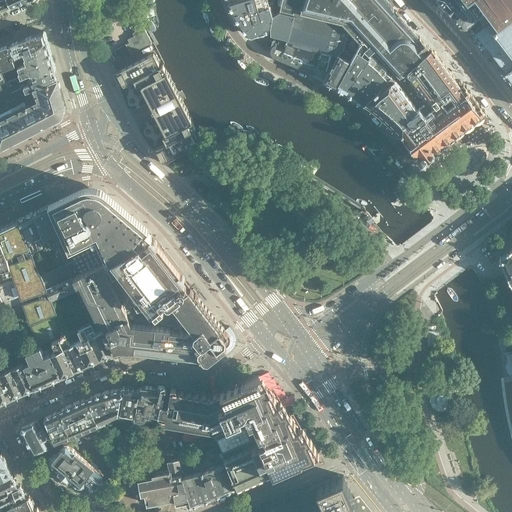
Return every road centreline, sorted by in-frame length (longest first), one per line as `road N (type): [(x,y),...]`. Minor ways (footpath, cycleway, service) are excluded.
road 1 (residential): [(216,0),(255,56),(361,115),(451,219)]
road 2 (residential): [(2,421),(108,371),(135,365),(203,373),(264,339)]
road 3 (primary): [(113,172),(192,250),(264,339)]
road 4 (primary): [(279,309),(152,171)]
road 5 (residential): [(352,455),(202,511)]
road 6 (primary): [(379,465),(299,340)]
road 7 (residential): [(451,219),(340,303)]
road 8 (primary): [(63,1),(90,129)]
